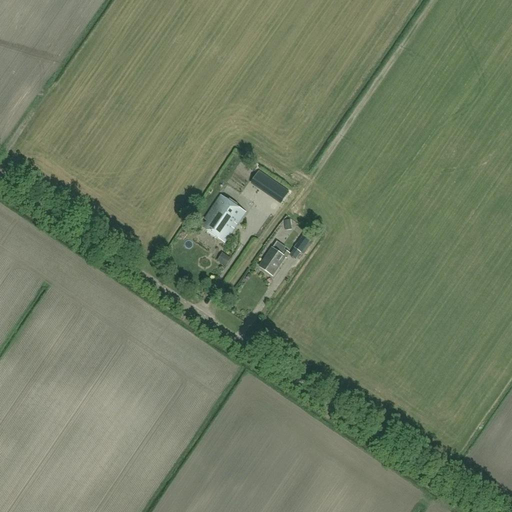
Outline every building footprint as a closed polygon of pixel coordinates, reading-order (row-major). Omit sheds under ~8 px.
[(238,187),(249,194),(258,181),(247,174),(238,187)] [(273,194),(279,185),(269,178),(263,187),(273,194)] [(208,220),(203,228),(225,244),(246,213),(221,196),(206,218),(208,220)] [(305,234),(294,248),(301,253),(312,239),(305,234)] [(285,250),(281,255),(273,248),(260,267),(273,276),(285,258),(286,259),(290,254),(285,250)]
